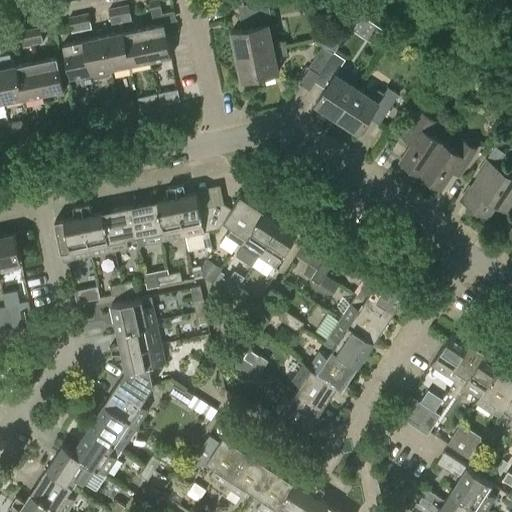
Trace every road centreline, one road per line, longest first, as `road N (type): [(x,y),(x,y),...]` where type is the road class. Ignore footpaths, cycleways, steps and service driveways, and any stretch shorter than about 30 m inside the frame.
road 1 (residential): [(217,141),(281,139),(301,148),(459,256)]
road 2 (residential): [(31,181),(217,141)]
road 3 (residential): [(459,256),(362,405)]
road 4 (residential): [(228,400),(323,460),(350,424)]
road 5 (residential): [(63,327),(31,181)]
road 6 (residential): [(178,0),(197,28),(217,141)]
road 7 (residential): [(0,436),(45,389),(68,349),(63,327)]
